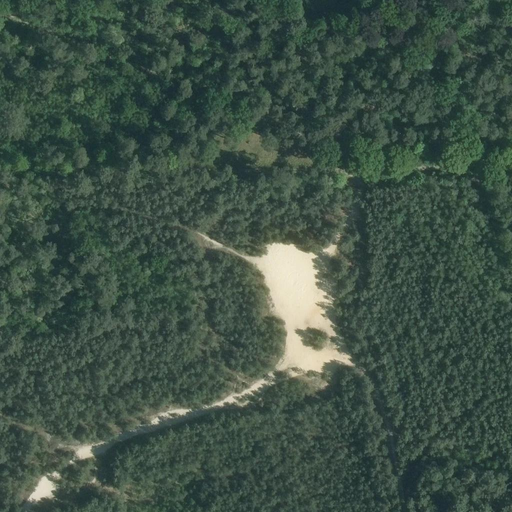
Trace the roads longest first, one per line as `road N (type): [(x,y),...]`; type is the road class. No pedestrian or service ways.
road 1 (track): [(340,167),(0,171)]
road 2 (track): [(511,167),(340,167)]
